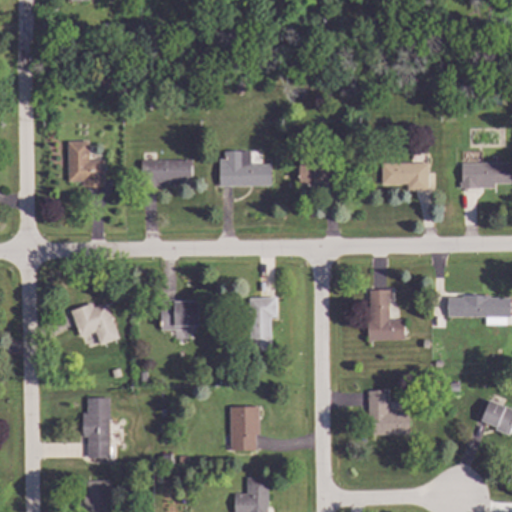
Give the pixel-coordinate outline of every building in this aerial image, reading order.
[(78,33),(76,43),(64,40),(67,30),(78,33)] [(493,56),(483,56),(482,40),(492,39),(493,56)] [(67,141),(69,181),(81,181),(82,190),(106,188),(104,159),(89,160),(88,139),(67,141)] [(223,151),(223,159),(218,159),(218,186),(270,185),(270,163),(251,164),(251,151),(223,151)] [(190,159),(190,185),(134,185),(134,160),(190,159)] [(381,163),(381,184),(406,183),(407,191),(427,191),(427,162),(381,163)] [(460,163),(461,189),(478,189),(478,185),(511,184),(511,162),(460,163)] [(334,166),(334,182),(313,183),(312,185),(294,185),(294,169),(309,169),(309,167),(334,166)] [(368,290),(368,319),(366,319),(367,343),(369,343),(369,340),(402,339),(402,321),(387,322),(387,301),(390,300),(390,289),(368,290)] [(446,295),(446,316),(509,317),(510,296),(446,295)] [(247,298),(248,345),(274,344),(273,298),(247,298)] [(200,300),(201,325),(180,326),(180,329),(160,330),(159,308),(173,307),(173,301),(200,300)] [(69,310),(79,337),(94,331),(99,346),(118,338),(105,303),(92,307),(91,302),(69,310)] [(365,390),(386,390),(387,412),(409,412),(409,435),(372,435),(371,429),(366,429),(365,390)] [(86,398),(108,398),(109,458),(85,458),(85,438),(81,438),(81,414),(86,414),(86,398)] [(488,399),(511,410),(511,427),(508,437),(477,423),(488,399)] [(228,407),(230,450),(256,449),(255,436),(258,436),(257,406),(228,407)] [(245,477),(246,493),(233,493),(233,511),(267,511),(267,477),(245,477)] [(109,511),(108,481),(83,482),(83,511),(109,511)]
